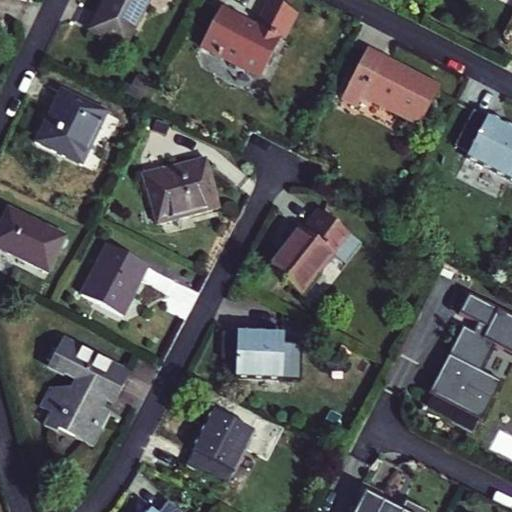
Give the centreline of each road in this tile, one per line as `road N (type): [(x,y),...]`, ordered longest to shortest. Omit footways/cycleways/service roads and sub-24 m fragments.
road 1 (residential): [(23,511),(0,423),(0,117),(57,0),(343,0),(511,86)]
road 2 (residential): [(90,511),(121,468),(279,162)]
road 3 (residential): [(371,421),(511,495)]
